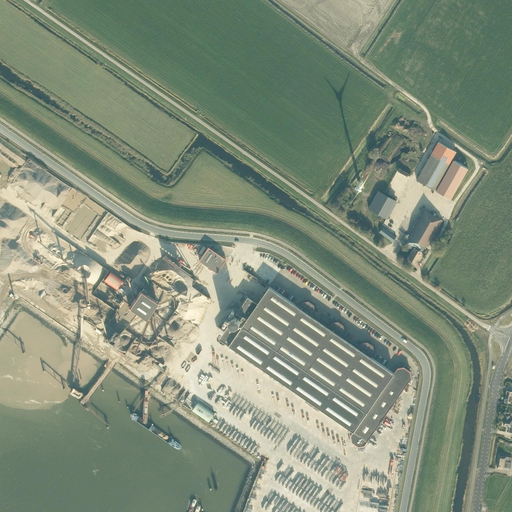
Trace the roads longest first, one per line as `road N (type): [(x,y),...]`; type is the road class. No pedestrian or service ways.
road 1 (unclassified): [(402,511),(426,374),(410,347),(281,250),(150,228),(0,128)]
road 2 (unclassified): [(484,326),(25,0)]
road 3 (track): [(356,56),(481,164),(449,211)]
road 4 (unknown): [(354,466),(345,436),(213,335)]
road 5 (primary): [(476,511),(509,343)]
road 6 (unknown): [(204,361),(199,392),(269,446)]
